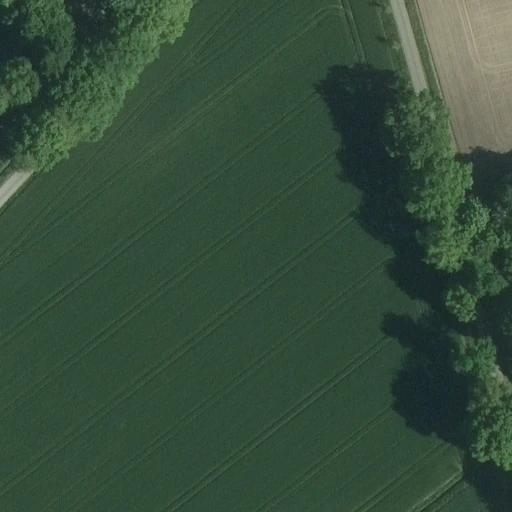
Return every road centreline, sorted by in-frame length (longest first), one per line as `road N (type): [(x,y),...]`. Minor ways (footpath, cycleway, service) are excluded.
road 1 (unclassified): [(395,0),(511,432)]
road 2 (unclassified): [(0,199),(187,0)]
